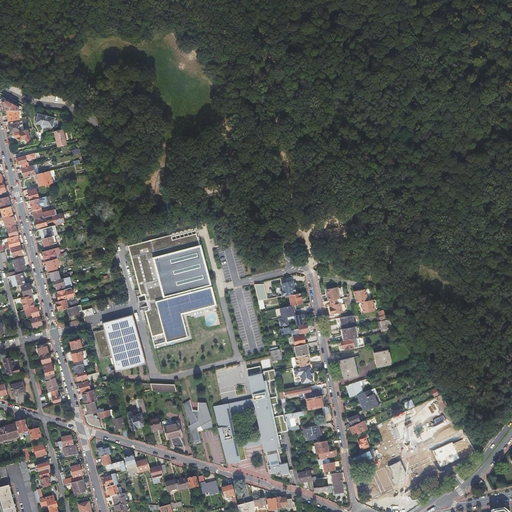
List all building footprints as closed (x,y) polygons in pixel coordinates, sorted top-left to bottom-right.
[(19,119),(18,110),(7,110),(9,121),(19,119)] [(54,118),(49,116),(43,115),(37,114),(35,123),(40,124),(40,125),(41,127),(44,127),(46,127),(46,126),(52,127),(54,118)] [(10,133),(20,130),(18,122),(8,125),(10,133)] [(35,138),(32,128),(27,129),(28,129),(14,133),(16,138),(21,136),(22,140),(25,139),(26,140),(35,138)] [(63,129),(53,131),(54,135),(54,136),(55,139),(57,147),(66,145),(63,129)] [(35,158),(33,153),(30,154),(27,155),(16,158),(18,165),(19,165),(20,169),(22,168),(29,166),(28,162),(26,163),(26,160),(35,158)] [(35,175),(33,165),(29,166),(22,168),(24,178),(35,175)] [(52,183),(49,171),(45,172),(43,173),(35,175),(36,180),(37,180),(39,187),(48,184),(52,183)] [(28,191),(30,200),(39,198),(36,189),(28,191)] [(0,198),(0,206),(1,209),(10,206),(9,201),(8,196),(0,198)] [(41,208),(48,206),(46,197),(30,201),(32,211),(41,208)] [(1,209),(3,217),(12,215),(10,206),(1,209)] [(42,213),(41,208),(32,211),(35,220),(52,216),(54,215),(56,214),(55,209),(42,213)] [(45,218),(36,221),(38,228),(47,225),(47,224),(48,223),(54,222),(55,225),(59,224),(64,223),(62,213),(61,213),(56,214),(54,215),(52,216),(53,219),(46,221),(45,218)] [(2,224),(3,228),(6,227),(7,227),(12,225),(15,224),(13,215),(12,215),(3,217),(0,218),(0,221),(3,221),(3,222),(3,224),(2,224)] [(7,227),(10,238),(18,236),(15,227),(12,228),(12,225),(7,227)] [(55,235),(53,226),(42,229),(44,238),(52,236),(55,235)] [(196,227),(128,246),(152,337),(164,333),(166,342),(187,337),(181,314),(216,304),(199,237),(196,227)] [(5,245),(6,249),(11,248),(20,245),(18,236),(10,238),(7,238),(9,244),(5,245)] [(53,240),(52,236),(44,238),(42,239),(44,246),(56,243),(56,239),(53,240)] [(20,245),(11,248),(12,253),(11,253),(11,255),(12,255),(13,257),(23,255),(20,245)] [(58,258),(59,258),(59,255),(58,254),(60,254),(58,248),(55,248),(43,252),(45,261),(58,258)] [(22,258),(13,260),(16,271),(25,269),(22,258)] [(60,266),(58,258),(45,261),(48,271),(57,268),(57,266),(60,266)] [(52,281),(60,279),(58,271),(50,273),(52,281)] [(11,276),(13,287),(21,285),(25,284),(22,273),(13,276),(11,276)] [(56,290),(65,287),(64,284),(71,282),(70,278),(70,277),(62,279),(53,282),(55,287),(55,286),(56,290)] [(282,296),(288,295),(289,295),(296,294),(294,285),(293,282),(293,281),(281,284),(283,290),(280,291),(282,296)] [(25,284),(21,285),(24,296),(32,294),(29,283),(25,284)] [(256,292),(258,301),(267,299),(264,285),(259,285),(255,285),(256,292)] [(67,299),(74,297),(71,287),(65,289),(65,290),(58,292),(58,294),(57,294),(58,300),(67,297),(67,299)] [(328,301),(330,301),(340,299),(337,287),(327,289),(328,296),(327,297),(328,301)] [(367,301),(365,289),(354,291),(355,299),(356,302),(356,303),(361,302),(367,301)] [(289,295),(291,306),(302,304),(300,293),(296,294),(289,295)] [(21,298),(24,310),(25,310),(34,308),(31,295),(21,298)] [(342,298),(340,299),(330,301),(331,308),(330,308),(332,314),(342,312),(341,303),(338,304),(337,300),(342,299),(342,298)] [(68,308),(66,299),(56,302),(59,311),(67,309),(68,308)] [(364,314),(375,311),(372,300),(367,301),(361,302),(361,303),(362,306),(364,314)] [(82,311),(81,305),(68,308),(67,309),(70,317),(83,313),(82,311)] [(34,308),(25,310),(27,315),(32,313),(32,317),(39,316),(37,307),(34,308)] [(83,313),(84,317),(94,314),(92,308),(82,311),(83,313)] [(133,314),(128,316),(128,317),(103,324),(104,329),(100,330),(94,332),(101,359),(107,358),(112,357),(116,372),(141,365),(146,364),(133,314)] [(302,314),(278,319),(280,329),(289,327),(288,320),(294,318),(296,326),(298,325),(304,324),(302,314)] [(39,316),(26,320),(27,323),(29,323),(30,327),(33,326),(33,327),(42,325),(39,316)] [(351,316),(339,318),(342,329),(354,327),(351,316)] [(395,330),(390,320),(389,320),(380,322),(382,333),(395,330)] [(308,332),(306,324),(304,324),(298,325),(298,329),(290,331),(289,327),(280,329),(281,334),(284,333),(284,335),(291,333),(292,337),(300,335),(299,334),(308,332)] [(356,338),(354,327),(342,329),(340,330),(342,340),(352,339),(356,338)] [(364,346),(362,337),(356,338),(352,339),(341,341),(342,349),(345,349),(345,350),(364,346)] [(72,350),(82,347),(80,340),(70,342),(72,350)] [(37,347),(40,356),(49,354),(46,344),(37,347)] [(308,354),(306,344),(294,346),(296,357),(307,354),(308,354)] [(273,351),(270,351),(270,355),(272,362),(275,361),(281,360),(279,349),(273,351)] [(389,352),(388,352),(388,350),(373,353),(377,367),(391,364),(390,362),(391,362),(389,352)] [(82,360),(84,360),(81,352),(72,354),(74,363),(82,360)] [(42,363),(43,365),(51,363),(50,361),(51,361),(49,354),(40,356),(42,363)] [(296,357),(294,357),(296,368),(309,365),(310,365),(309,361),(308,361),(308,358),(307,354),(296,357)] [(344,379),(358,376),(353,357),(340,360),(341,363),(340,363),(343,377),(344,376),(344,379)] [(20,372),(19,367),(16,367),(13,358),(3,360),(7,376),(20,372)] [(84,370),(82,360),(74,363),(73,363),(76,373),(84,370)] [(45,375),(54,373),(53,369),(52,369),(51,364),(43,366),(45,375)] [(296,368),(293,368),(295,377),(300,376),(301,384),(313,382),(312,377),(310,371),(309,365),(309,366),(309,365),(296,368)] [(262,374),(260,366),(248,369),(247,369),(248,376),(252,398),(255,408),(261,437),(262,444),(264,452),(268,470),(270,469),(271,474),(276,473),(276,476),(281,474),(282,477),(290,475),(293,475),(292,470),(289,470),(287,462),(280,464),(280,463),(281,463),(278,449),(281,448),(279,439),(281,439),(280,435),(278,435),(277,433),(288,431),(285,422),(284,422),(283,415),(273,417),(271,405),(277,404),(276,396),(269,398),(266,382),(276,380),(276,378),(274,372),(274,370),(263,372),(263,373),(262,374)] [(88,381),(100,377),(99,373),(97,373),(87,376),(85,370),(84,370),(76,373),(78,381),(84,379),(84,382),(88,381)] [(44,377),(48,392),(51,392),(57,390),(58,390),(54,374),(44,377)] [(90,390),(88,381),(84,382),(79,383),(81,393),(82,393),(90,390)] [(10,385),(13,396),(17,395),(17,396),(26,394),(23,382),(10,385)] [(359,387),(357,382),(346,386),(350,397),(357,395),(361,393),(359,387)] [(153,391),(176,392),(174,385),(151,384),(153,391)] [(310,387),(285,392),(285,397),(294,395),(298,394),(303,393),(305,399),(306,399),(319,396),(318,390),(311,391),(310,387)] [(381,404),(374,388),(370,390),(372,394),(374,394),(379,405),(381,404)] [(57,390),(51,392),(54,403),(61,401),(60,396),(58,396),(57,390)] [(96,400),(93,390),(90,390),(82,393),(85,404),(92,402),(94,401),(96,400)] [(372,394),(370,390),(361,393),(357,395),(361,403),(362,403),(365,408),(363,409),(364,411),(379,405),(374,394),(372,394)] [(127,414),(128,417),(132,430),(137,429),(137,427),(144,425),(143,422),(143,420),(142,416),(144,415),(144,417),(148,416),(142,396),(137,398),(135,399),(138,409),(132,411),(131,411),(128,412),(127,414)] [(323,407),(321,396),(319,396),(306,399),(308,410),(322,407),(323,407)] [(252,398),(213,407),(214,409),(227,407),(229,406),(230,414),(255,408),(252,398)] [(190,399),(183,404),(187,419),(189,418),(190,425),(189,425),(189,428),(194,444),(201,442),(198,431),(197,428),(201,426),(203,430),(213,427),(212,419),(206,402),(198,402),(198,410),(193,410),(190,399)] [(96,409),(94,401),(92,402),(85,404),(84,404),(85,408),(84,409),(85,412),(86,412),(87,415),(93,413),(97,412),(96,409)] [(240,461),(246,459),(244,448),(243,443),(237,444),(236,442),(230,414),(229,406),(227,407),(214,409),(219,428),(218,428),(221,441),(225,440),(225,442),(224,442),(229,462),(229,464),(241,463),(240,461)] [(98,417),(110,414),(109,409),(97,412),(98,417)] [(297,412),(284,415),(285,422),(288,431),(298,429),(299,429),(298,425),(296,426),(291,427),(289,419),(293,418),(292,417),(296,416),(304,415),(303,411),(297,412)] [(90,424),(101,427),(99,419),(96,418),(97,416),(95,415),(93,415),(93,413),(87,415),(86,415),(88,422),(90,424)] [(350,427),(352,426),(351,424),(359,421),(357,417),(359,416),(358,415),(357,415),(347,419),(347,421),(349,420),(350,423),(345,426),(345,429),(350,427)] [(159,432),(163,431),(159,416),(154,417),(154,419),(149,420),(152,432),(157,430),(156,429),(158,429),(159,432)] [(112,420),(114,430),(117,429),(117,430),(121,429),(121,428),(125,427),(122,417),(115,419),(115,417),(113,417),(114,420),(112,420)] [(374,446),(384,468),(364,477),(374,498),(394,488),(390,480),(392,479),(394,481),(396,483),(397,484),(399,484),(401,484),(403,484),(405,483),(406,482),(407,479),(408,477),(408,475),(408,474),(407,472),(409,471),(414,480),(459,459),(457,453),(461,451),(466,449),(468,447),(468,443),(466,438),(454,419),(452,418),(449,418),(440,422),(439,424),(439,425),(440,427),(446,439),(404,459),(387,420),(374,426),(381,441),(374,446)] [(403,444),(391,418),(387,420),(404,459),(446,439),(440,427),(430,434),(423,442),(416,446),(403,444)] [(16,425),(19,434),(22,433),(22,435),(25,434),(24,433),(28,431),(26,421),(16,423),(16,425)] [(367,429),(363,421),(358,424),(352,426),(350,427),(352,434),(357,432),(357,434),(367,429)] [(166,440),(182,436),(179,422),(163,426),(166,440)] [(0,442),(13,439),(19,438),(19,434),(16,425),(0,428),(0,442)] [(304,434),(306,434),(307,439),(316,437),(316,436),(321,435),(320,430),(318,431),(317,429),(319,429),(318,425),(303,428),(304,434)] [(31,440),(33,447),(34,447),(32,440),(36,439),(36,440),(39,439),(38,438),(41,437),(39,429),(29,431),(32,440),(31,440)] [(365,438),(368,437),(367,433),(362,435),(363,438),(360,440),(360,441),(358,442),(360,448),(362,447),(363,448),(368,446),(365,438)] [(63,447),(73,445),(71,435),(61,438),(63,447)] [(261,437),(236,442),(237,444),(243,443),(244,448),(262,444),(261,437)] [(327,441),(314,443),(317,454),(318,454),(329,452),(329,451),(327,452),(326,447),(328,447),(327,441)] [(34,447),(33,447),(36,458),(46,455),(43,444),(34,447)] [(62,458),(78,454),(76,446),(64,449),(60,450),(62,458)] [(98,449),(100,457),(101,457),(109,455),(111,454),(109,448),(103,450),(102,447),(98,449)] [(337,456),(336,450),(332,451),(329,452),(318,454),(320,459),(317,460),(318,465),(323,464),(325,464),(324,458),(337,456)] [(101,457),(104,467),(106,466),(111,465),(109,455),(101,457)] [(127,467),(136,465),(135,463),(133,456),(125,458),(127,467)] [(138,473),(150,470),(149,469),(147,460),(135,463),(136,465),(138,473)] [(32,511),(39,511),(34,491),(33,489),(31,480),(29,474),(29,472),(28,470),(27,466),(26,462),(26,461),(19,463),(32,511)] [(124,472),(126,471),(124,466),(123,461),(111,465),(106,466),(107,471),(120,468),(122,472),(124,472)] [(323,471),(324,475),(331,474),(336,473),(334,462),(325,464),(323,464),(324,471),(323,471)] [(39,471),(50,469),(48,463),(38,466),(39,471)] [(448,482),(458,474),(451,463),(440,471),(448,482)] [(72,484),(84,480),(79,465),(70,468),(73,478),(65,480),(63,473),(60,474),(64,486),(65,486),(72,484)] [(159,477),(163,476),(162,474),(160,466),(149,469),(150,470),(152,479),(153,484),(161,483),(159,477)] [(41,480),(44,488),(51,486),(49,478),(50,477),(49,473),(51,473),(50,469),(39,471),(38,472),(41,480)] [(309,471),(297,474),(299,483),(312,480),(311,477),(309,471)] [(331,474),(333,486),(333,485),(342,484),(341,473),(336,473),(331,474)] [(116,485),(118,485),(116,474),(111,475),(111,476),(104,478),(106,483),(104,483),(105,487),(114,485),(114,486),(116,485)] [(203,497),(219,492),(216,481),(214,482),(214,483),(205,485),(203,476),(198,477),(203,497)] [(190,489),(198,486),(195,477),(188,479),(190,489)] [(178,491),(189,488),(187,478),(176,480),(178,491)] [(86,488),(84,480),(72,484),(72,486),(75,496),(86,493),(84,488),(86,488)] [(165,483),(167,492),(172,490),(174,490),(176,489),(177,489),(174,480),(165,483)] [(342,484),(333,485),(334,493),(343,492),(342,484)] [(108,487),(111,497),(112,497),(119,495),(116,485),(114,486),(108,487)] [(226,498),(235,495),(232,485),(222,488),(223,492),(225,492),(226,498)] [(12,495),(9,486),(4,487),(0,488),(0,498),(3,511),(16,511),(12,498),(14,498),(13,495),(12,495)] [(112,497),(115,506),(124,504),(127,503),(124,493),(119,495),(112,497)] [(262,508),(266,508),(266,507),(264,498),(264,497),(258,498),(258,496),(257,497),(257,495),(254,496),(254,497),(253,497),(254,502),(254,503),(254,507),(254,509),(258,509),(262,508)] [(58,506),(57,504),(56,501),(55,501),(54,496),(40,499),(41,502),(41,504),(42,506),(48,505),(49,511),(57,511),(57,507),(58,506)] [(292,501),(292,498),(286,499),(285,499),(281,499),(281,498),(276,498),(278,508),(286,507),(287,509),(293,508),(292,501)] [(268,511),(277,510),(276,499),(267,500),(268,511)] [(80,511),(91,511),(89,502),(79,505),(80,511)] [(239,511),(254,511),(254,509),(254,507),(254,503),(254,502),(237,506),(238,508),(239,511)]
